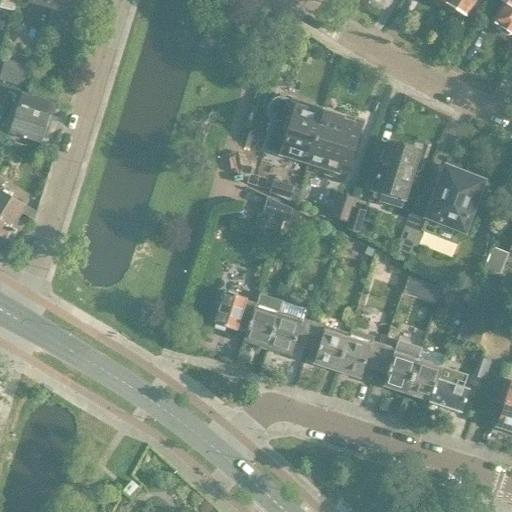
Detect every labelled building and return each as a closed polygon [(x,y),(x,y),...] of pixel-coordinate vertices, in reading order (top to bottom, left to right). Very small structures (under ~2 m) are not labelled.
[(0,0),(0,6),(14,10),(16,0),(0,0)] [(72,17),(76,0),(52,0),(50,7),(49,11),(72,17)] [(481,15),(490,0),(445,0),(442,6),(453,13),(458,12),(465,16),(470,8),(481,15)] [(511,33),(511,0),(498,0),(503,3),(492,21),(500,26),(500,31),(507,35),(511,33)] [(5,59),(0,76),(0,79),(25,87),(31,67),(5,59)] [(43,143),(51,116),(52,112),(50,112),(54,101),(58,102),(61,88),(32,80),(28,93),(23,92),(20,102),(16,102),(7,132),(43,143)] [(308,162),(323,112),(314,109),(314,108),(292,100),(279,97),(277,97),(276,98),(274,99),(272,100),(271,101),(270,103),(269,104),(268,106),(268,108),(267,109),(267,111),(267,113),(267,115),(268,117),(269,118),(270,120),(271,121),(272,123),(264,149),(308,162)] [(323,110),(323,112),(308,162),(325,168),(324,172),(344,178),(358,131),(350,129),(351,125),(341,122),(343,116),(323,110)] [(403,200),(418,150),(414,149),(412,146),(405,144),(401,145),(388,141),(378,175),(376,174),(371,190),(374,191),(372,197),(381,199),(383,193),(403,200)] [(462,228),(473,200),(481,204),(487,189),(479,186),(481,180),(459,172),(457,177),(445,173),(440,185),(440,184),(434,198),(435,199),(434,201),(430,199),(425,214),(427,214),(425,219),(426,220),(422,231),(455,244),(459,235),(460,235),(460,234),(459,233),(461,228),(462,228)] [(25,206),(0,190),(0,187),(5,180),(0,177),(0,236),(9,242),(18,227),(14,224),(19,215),(21,216),(22,215),(20,213),(25,206)] [(293,186),(273,180),(269,191),(288,200),(293,186)] [(356,198),(337,191),(329,215),(348,221),(349,221),(353,207),(356,198)] [(292,208),(267,196),(262,212),(288,220),(292,208)] [(25,206),(20,213),(22,215),(33,221),(36,212),(25,206)] [(365,210),(353,207),(349,221),(348,221),(346,228),(357,233),(365,210)] [(300,212),(292,208),(288,220),(296,222),(300,212)] [(426,220),(425,219),(411,214),(400,239),(413,244),(416,246),(422,231),(426,220)] [(413,244),(400,239),(393,256),(406,261),(413,244)] [(501,273),(508,253),(493,248),(486,268),(501,273)] [(408,276),(403,291),(413,295),(418,280),(408,276)] [(473,290),(463,320),(482,334),(492,329),(480,294),(473,290)] [(238,326),(247,329),(248,329),(256,306),(256,304),(246,301),(247,299),(224,291),(214,323),(236,331),(238,326)] [(503,304),(480,294),(492,329),(502,329),(503,304)] [(511,308),(503,304),(502,329),(511,331),(511,308)] [(279,314),(256,306),(248,329),(247,329),(243,341),(244,342),(245,340),(268,348),(279,314)] [(306,348),(314,323),(301,319),(303,314),(281,307),(279,314),(268,348),(289,355),(289,356),(290,357),(294,344),(306,348)] [(482,334),(463,320),(457,338),(478,345),(482,334)] [(348,336),(325,329),(326,327),(314,323),(306,348),(317,351),(313,364),(314,364),(315,363),(337,370),(348,336)] [(376,370),(383,345),(372,342),(373,337),(356,332),(354,338),(348,336),(337,370),(359,377),(359,379),(360,379),(364,366),(376,370)] [(395,349),(383,345),(376,370),(387,374),(383,387),(384,387),(384,385),(407,393),(418,359),(421,348),(398,340),(395,349)] [(481,347),(472,375),(484,379),(490,359),(481,347)] [(441,366),(418,359),(407,393),(428,400),(428,399),(429,400),(437,378),(441,366)] [(437,378),(429,400),(428,399),(428,400),(427,401),(429,401),(428,403),(461,413),(469,389),(437,378)] [(511,382),(504,380),(497,401),(504,403),(497,425),(496,428),(511,432),(511,382)] [(131,481),(123,490),(130,496),(138,487),(131,481)]
